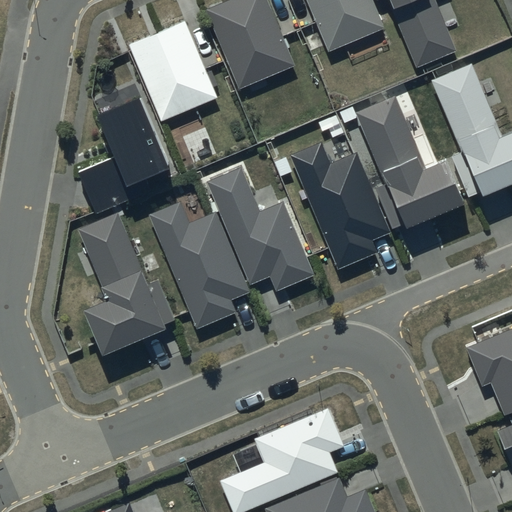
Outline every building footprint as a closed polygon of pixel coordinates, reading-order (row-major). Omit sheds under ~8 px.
[(234,0),(233,1),(207,12),(240,89),(296,66),(283,37),(267,0),(234,0)] [(307,0),(317,23),(330,53),(383,31),(370,0),(307,0)] [(376,0),(379,6),(391,1),(418,67),(453,53),(431,0),(376,0)] [(157,38),(130,50),(162,123),(217,99),(205,70),(185,25),(157,38)] [(436,81),(432,83),(461,152),(452,155),(470,197),(480,193),(483,202),(494,198),(511,189),(511,135),(503,139),(472,66),(436,81)] [(396,97),(357,114),(388,184),(375,190),(393,231),(404,226),(407,234),(419,228),(464,209),(443,161),(427,168),(396,97)] [(139,101),(100,119),(112,148),(117,158),(130,189),(170,171),(139,101)] [(320,143),(290,156),(330,249),(339,270),(378,254),(372,242),(380,239),(391,234),(356,152),(353,153),(329,163),(320,143)] [(130,189),(117,158),(77,175),(84,192),(94,215),(112,207),(134,198),(130,189)] [(241,167),(206,182),(251,287),(263,282),(270,279),(276,293),(314,277),(306,259),(283,205),(260,214),(241,167)] [(180,202),(148,216),(190,315),(197,331),(237,314),(232,301),(240,298),(249,294),(215,214),(189,224),(180,202)] [(118,213),(76,231),(106,301),(82,312),(96,344),(103,359),(156,337),(165,333),(163,326),(174,321),(157,281),(148,285),(118,213)] [(511,327),(465,348),(482,387),(491,386),(497,399),(506,420),(511,417),(511,327)] [(313,419),(257,441),(266,465),(222,483),(233,511),(252,511),(339,476),(333,460),(330,453),(343,448),(328,412),(313,419)] [(511,424),(498,430),(511,463),(511,424)] [(338,485),(272,511),(375,511),(368,493),(348,501),(343,489),(341,484),(338,485)]
